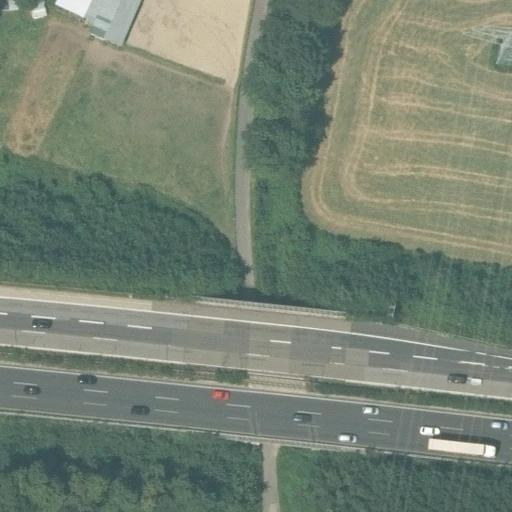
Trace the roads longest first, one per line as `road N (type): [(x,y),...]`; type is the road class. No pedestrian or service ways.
road 1 (motorway): [(0,388),(511,444)]
road 2 (motorway): [(511,390),(0,338)]
road 3 (track): [(272,511),(242,238),(259,0)]
